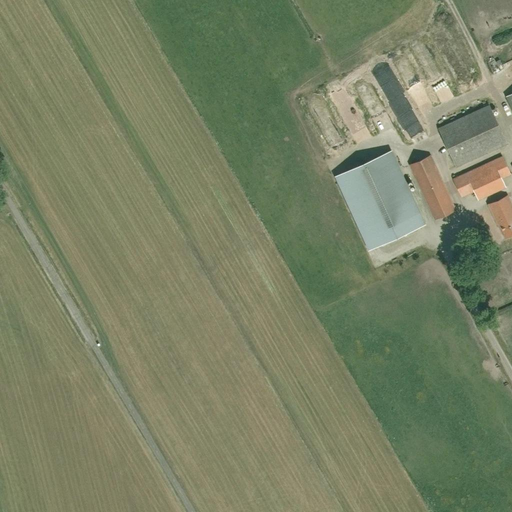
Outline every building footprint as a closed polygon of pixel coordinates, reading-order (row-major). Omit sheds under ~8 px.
[(449,38),(439,43),(447,60),(457,55),(449,38)] [(432,63),(433,63),(430,50),(420,52),(423,67),(432,65),(432,63)] [(448,61),(460,90),(472,85),(460,56),(448,61)] [(489,63),(493,75),(506,71),(502,59),(489,63)] [(402,72),(419,110),(437,102),(426,79),(420,81),(411,63),(404,67),(406,71),(402,72)] [(445,72),(431,78),(441,103),(455,98),(445,72)] [(395,80),(393,74),(381,77),(382,84),(395,80)] [(350,89),(337,94),(353,135),(365,130),(350,89)] [(362,94),(371,108),(380,102),(371,89),(362,94)] [(353,149),(326,96),(310,105),(327,137),(330,136),(340,156),(353,149)] [(456,167),(507,143),(489,105),(439,129),(456,167)] [(369,249),(424,224),(391,151),(336,176),(369,249)] [(456,210),(431,155),(409,165),(434,220),(456,210)] [(453,179),(461,197),(474,191),(478,200),(506,187),(502,178),(511,174),(502,156),(453,179)] [(506,238),(511,235),(511,205),(507,196),(488,205),(498,225),(500,225),(506,238)] [(466,313),(461,315),(465,323),(470,321),(466,313)]
